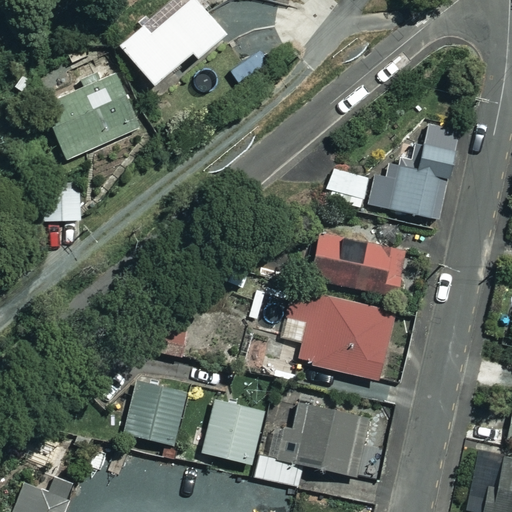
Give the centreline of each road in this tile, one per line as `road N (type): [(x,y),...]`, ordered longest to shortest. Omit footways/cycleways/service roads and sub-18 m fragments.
road 1 (residential): [(454,0),(0,381)]
road 2 (residential): [(411,511),(502,96),(509,0)]
